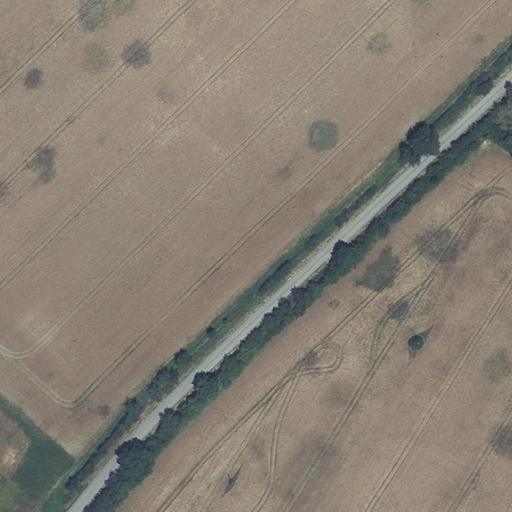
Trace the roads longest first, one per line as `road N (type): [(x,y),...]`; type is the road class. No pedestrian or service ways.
road 1 (tertiary): [(351,224),(147,419),(71,511)]
road 2 (tertiary): [(351,224),(511,72)]
